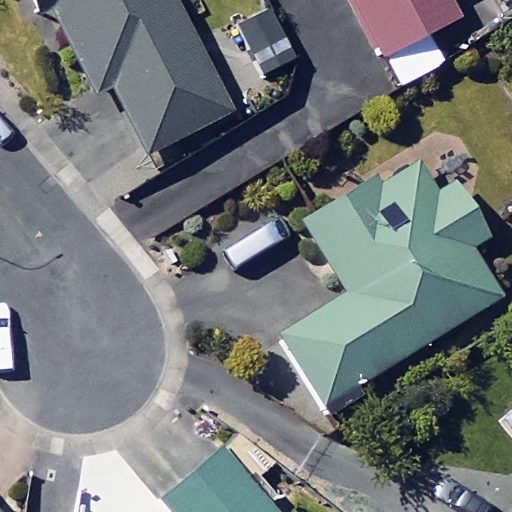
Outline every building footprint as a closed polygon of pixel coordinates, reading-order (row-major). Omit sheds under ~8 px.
[(13,0),(29,30),(47,21),(87,98),(102,91),(137,158),(221,114),(162,0),(13,0)] [(338,0),(385,94),(440,66),(424,32),(451,19),(442,0),(338,0)] [(284,56),(264,17),(204,47),(224,86),(284,56)] [(497,296),(419,166),(372,194),(362,177),(289,221),(336,300),(274,337),(315,405),(497,296)] [(511,511),(511,409),(496,423),(511,442),(511,476),(507,480),(511,485),(511,509),(508,511),(511,511)] [(273,511),(219,446),(157,498),(168,511),(273,511)]
